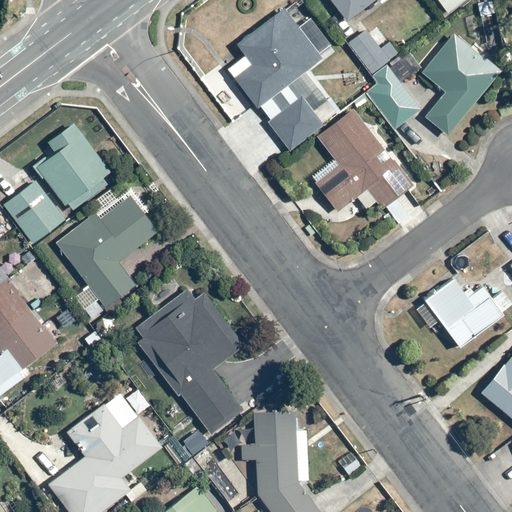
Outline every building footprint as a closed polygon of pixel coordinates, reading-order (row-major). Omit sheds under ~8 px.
[(333,0),(346,19),(372,0),(382,0),(383,1),(383,0),(333,0)] [(438,0),(447,11),(462,0),(438,0)] [(308,68),(321,58),(317,52),(331,42),(310,14),(297,23),(285,7),(239,42),(247,52),(228,66),(257,106),(257,105),(289,149),(322,124),(340,112),(308,68)] [(399,51),(377,19),(346,41),(369,73),(399,51)] [(455,32),(420,74),(430,82),(433,78),(447,89),(425,115),(448,134),(501,70),(455,32)] [(378,81),(365,91),(394,128),(422,107),(400,79),(422,63),(412,50),(376,78),(378,81)] [(412,210),(400,195),(413,184),(354,107),(318,135),(339,162),(316,180),(339,210),(358,195),(368,208),(377,200),(383,208),(395,223),(412,210)] [(32,246),(74,213),(120,178),(75,121),(50,140),(57,149),(37,165),(45,176),(3,209),(32,246)] [(161,229),(132,187),(58,239),(88,283),(74,294),(90,318),(136,286),(118,259),(161,229)] [(0,282),(9,276),(0,264),(0,282)] [(427,323),(439,315),(459,342),(511,302),(511,299),(501,285),(490,292),(479,278),(464,289),(451,272),(423,294),(425,297),(414,305),(427,323)] [(9,276),(0,282),(0,349),(1,351),(0,351),(0,393),(31,370),(27,365),(58,341),(9,276)] [(197,297),(188,286),(156,311),(159,314),(133,335),(183,398),(185,396),(214,433),(245,409),(212,368),(245,342),(204,291),(197,297)] [(511,351),(480,387),(511,416),(511,351)] [(71,511),(98,511),(125,492),(131,500),(146,488),(140,480),(130,488),(121,476),(162,445),(138,413),(150,404),(132,380),(104,401),(67,429),(85,453),(48,481),(71,511)] [(273,511),(322,511),(302,486),(302,483),(312,483),(314,410),(255,409),(254,442),(242,442),(241,457),(258,458),(258,491),(273,511)] [(210,511),(216,508),(198,484),(160,511),(210,511)]
